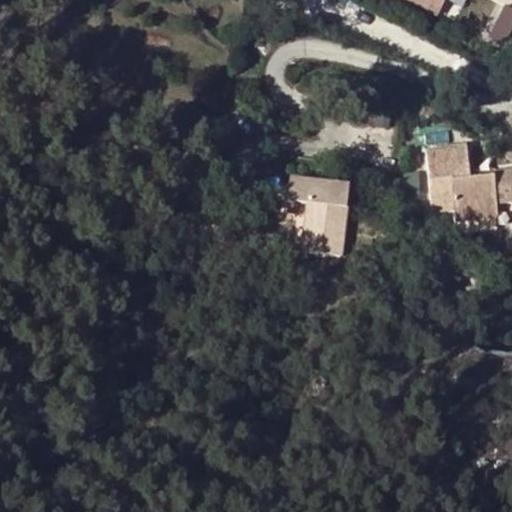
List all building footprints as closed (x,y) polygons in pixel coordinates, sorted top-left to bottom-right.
[(444,0),(404,0),(436,16),(444,0)] [(511,7),(502,5),(492,38),(510,44),(511,36),(511,7)] [(465,150),(425,154),(432,215),(453,213),(455,224),(497,219),(495,208),(494,197),(504,196),(505,207),(511,206),(511,174),(492,176),(492,180),(468,183),(465,150)] [(289,182),(287,207),(305,208),(317,209),(317,218),(304,217),(302,242),(343,252),(349,188),(289,182)] [(504,196),(494,197),(495,208),(505,207),(504,196)] [(317,218),(317,209),(305,208),(304,217),(317,218)] [(300,255),(342,259),(343,252),(302,242),(300,255)]
